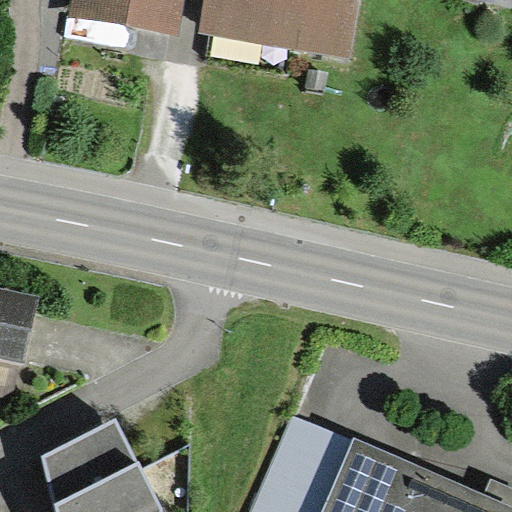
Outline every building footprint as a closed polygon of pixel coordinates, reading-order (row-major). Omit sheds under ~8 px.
[(73,0),(71,14),(178,32),(183,0),(73,0)] [(347,61),(357,0),(202,0),(196,36),(347,61)] [(511,8),(511,0),(479,0),(479,1),(511,8)] [(38,295),(0,287),(0,361),(23,366),(38,295)] [(253,511),(504,511),(290,424),(253,511)] [(158,511),(112,435),(43,469),(52,511),(51,511),(158,511)]
